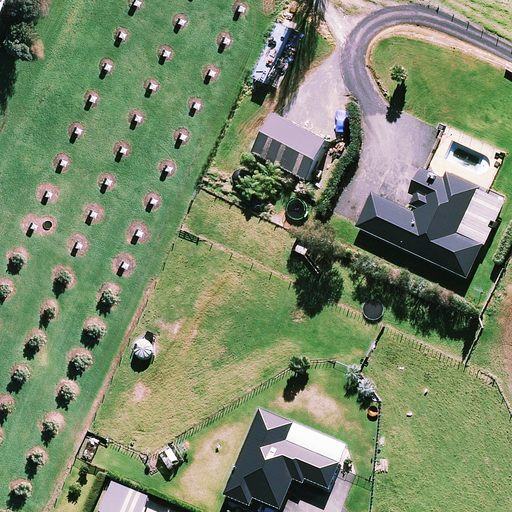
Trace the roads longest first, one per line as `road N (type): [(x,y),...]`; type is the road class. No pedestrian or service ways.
road 1 (track): [(399,13),(368,33),(354,73),(396,158)]
road 2 (track): [(511,62),(468,36),(358,0)]
